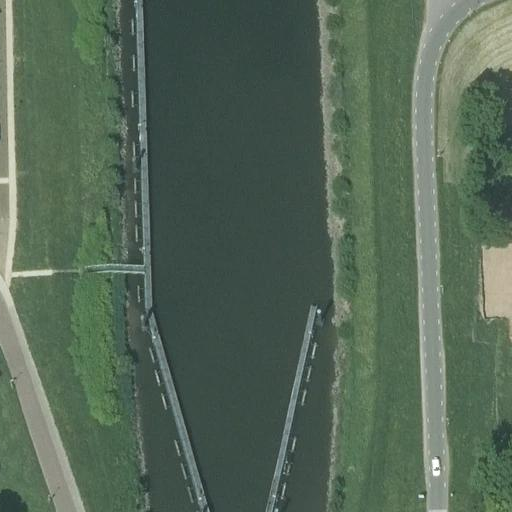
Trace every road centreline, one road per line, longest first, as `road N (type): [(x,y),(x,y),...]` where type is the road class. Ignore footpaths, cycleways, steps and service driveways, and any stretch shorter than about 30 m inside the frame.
road 1 (tertiary): [(435,511),(421,96),(438,25),(475,0)]
road 2 (unclassified): [(64,511),(0,317)]
